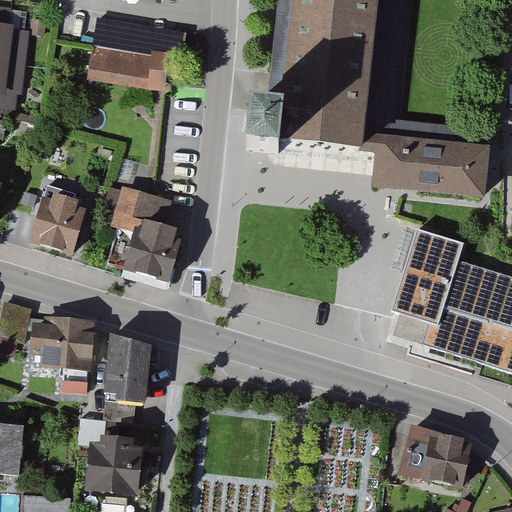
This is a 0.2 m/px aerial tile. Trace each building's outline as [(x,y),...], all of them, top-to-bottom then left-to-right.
[(295,0),(284,115),(252,112),(247,169),(280,172),(282,152),(361,161),(361,156),(379,158),(375,193),(483,205),(490,156),(390,144),(404,0),(295,0)] [(98,19),(87,89),(170,103),(181,33),(98,19)] [(18,36),(0,33),(0,98),(10,100),(18,36)] [(81,207),(37,191),(25,224),(69,240),(81,207)] [(175,207),(131,193),(113,247),(182,270),(194,237),(168,228),(175,207)] [(412,243),(402,241),(398,269),(408,270),(412,243)] [(511,382),(511,276),(422,245),(389,339),(511,382)] [(93,370),(96,324),(27,320),(24,366),(93,370)] [(161,351),(111,341),(98,400),(148,411),(161,351)] [(25,427),(0,425),(0,469),(21,471),(25,427)] [(143,441),(75,436),(71,497),(138,501),(143,441)] [(476,449),(430,440),(421,484),(467,493),(476,449)]
